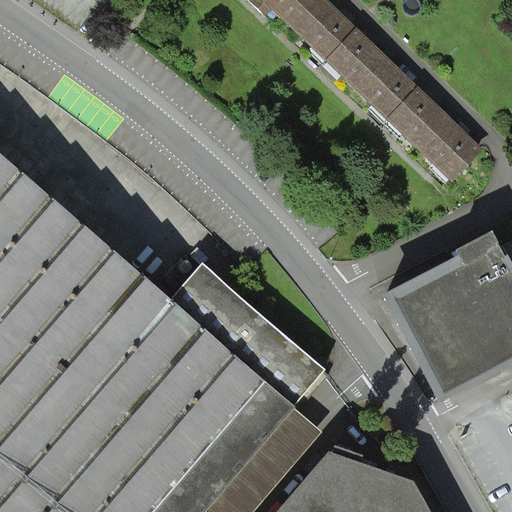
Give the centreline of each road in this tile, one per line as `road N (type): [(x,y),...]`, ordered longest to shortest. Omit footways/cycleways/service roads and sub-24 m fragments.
road 1 (residential): [(0,8),(189,151),(325,298)]
road 2 (residential): [(325,298),(398,399),(463,511)]
road 3 (residential): [(511,172),(340,0)]
road 4 (residential): [(511,206),(325,298)]
